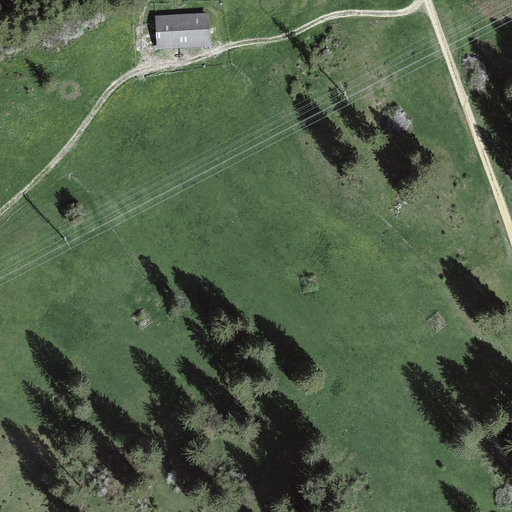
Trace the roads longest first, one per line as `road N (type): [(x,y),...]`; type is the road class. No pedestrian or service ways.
road 1 (track): [(419,0),(404,12),(338,13),(276,38),(124,77),(0,213)]
road 2 (track): [(427,0),(511,235)]
